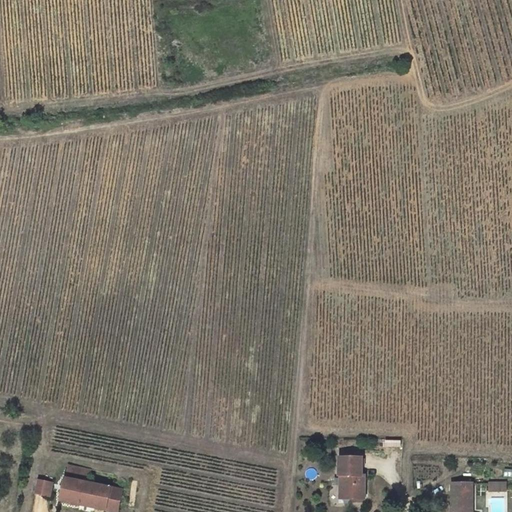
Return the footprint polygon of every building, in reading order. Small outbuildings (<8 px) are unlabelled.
[(339,476),(340,476),(343,476),(343,493),(353,494),(353,499),(364,499),(364,476),(362,476),(362,458),(339,458),(339,476)] [(90,469),(69,465),(68,468),(90,473),(90,469)] [(90,473),(68,468),(66,478),(65,478),(64,486),(66,487),(66,490),(63,489),(61,501),(80,505),(80,503),(95,506),(94,508),(106,510),(111,488),(88,483),(90,473)] [(343,476),(340,476),(339,499),(353,499),(353,494),(343,493),(343,476)] [(52,483),(38,480),(35,493),(50,496),(52,483)] [(456,507),(455,511),(472,511),(472,483),(452,484),(453,507),(456,507)] [(490,483),(490,491),(506,491),(506,483),(490,483)] [(117,511),(123,490),(111,488),(106,510),(114,511),(117,511)]
